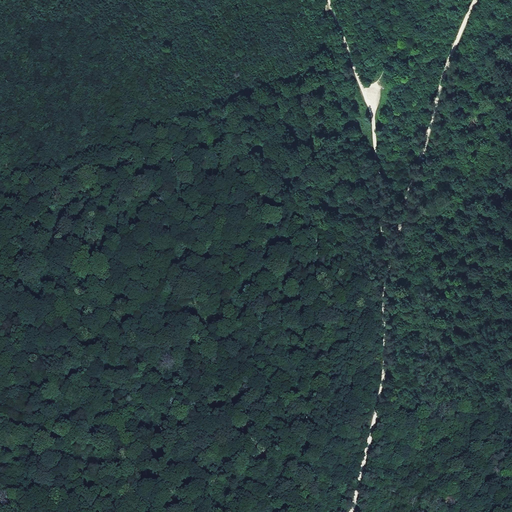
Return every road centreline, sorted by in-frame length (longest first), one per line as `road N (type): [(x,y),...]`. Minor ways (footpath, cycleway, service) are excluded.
road 1 (track): [(310,511),(310,195),(329,9)]
road 2 (track): [(381,295),(455,48),(477,0)]
road 3 (track): [(381,295),(374,122),(328,0)]
road 4 (track): [(354,511),(382,357),(381,295)]
